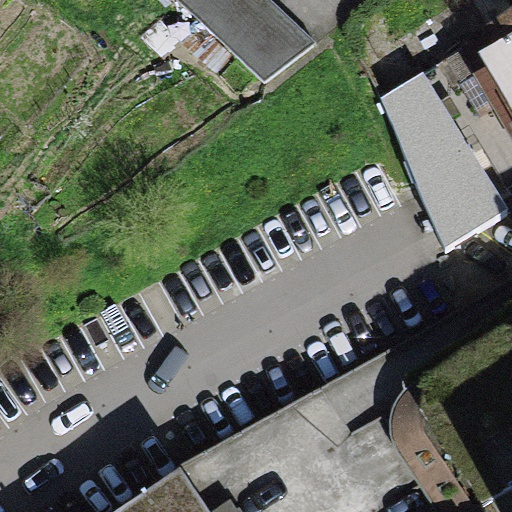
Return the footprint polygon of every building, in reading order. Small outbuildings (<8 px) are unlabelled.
[(263,0),(186,0),(294,97),(328,59),(263,0)] [(511,0),(504,0),(511,18),(511,37),(479,59),(503,94),(511,90),(511,0)] [(363,40),(402,153),(452,124),(398,15),(363,40)] [(511,90),(503,94),(511,110),(511,90)] [(511,187),(511,110),(503,94),(452,124),(402,153),(445,252),(510,216),(499,194),(511,187)] [(225,511),(452,511),(404,441),(417,378),(477,342),(458,310),(194,467),(225,511)] [(417,378),(404,441),(452,511),(511,511),(511,320),(477,342),(417,378)] [(225,511),(194,467),(125,511),(225,511)]
